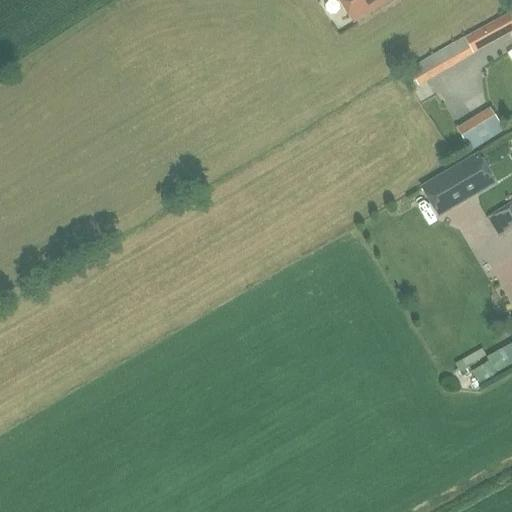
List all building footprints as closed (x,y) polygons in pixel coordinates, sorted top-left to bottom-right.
[(334,0),(346,19),(351,27),(393,0),(334,0)] [(473,56),(511,34),(511,17),(508,11),(463,37),(473,56)] [(409,68),(411,71),(419,86),(446,70),(455,65),(445,47),(436,52),(409,68)] [(491,107),(457,128),(475,155),(508,135),(491,107)] [(438,216),(479,192),(493,184),(477,156),(422,189),(438,216)] [(502,237),(511,230),(511,204),(511,203),(490,218),(502,237)]
